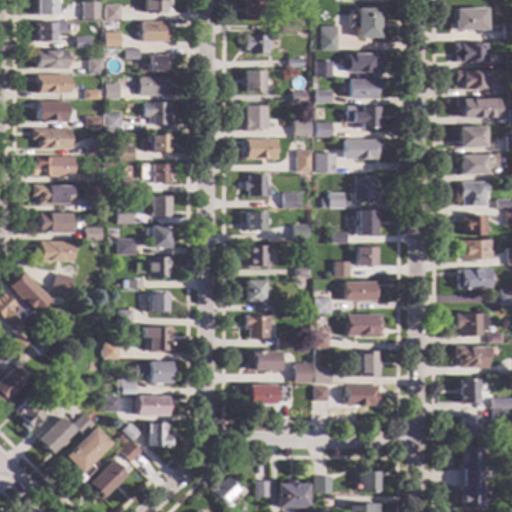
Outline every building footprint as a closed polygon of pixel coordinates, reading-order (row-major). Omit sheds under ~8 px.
[(55,0),(55,14),(35,15),(35,0),(55,0)] [(169,0),(169,6),(164,6),(164,13),(142,13),(142,0),(169,0)] [(261,21),(242,21),(242,1),(261,1),(261,21)] [(95,2),(78,3),(79,21),(96,21),(95,2)] [(118,21),(102,21),(102,5),(118,5),(118,21)] [(485,29),(458,30),(458,32),(452,32),(451,21),(454,21),(453,10),(484,8),(485,29)] [(376,38),(354,38),(354,27),(346,27),(346,14),(354,14),(354,9),(377,9),(376,38)] [(168,42),(139,42),(139,21),(168,22),(168,42)] [(67,33),(53,33),(53,42),(34,42),(34,22),(67,22),(67,33)] [(296,33),(278,32),(278,22),(296,23),(296,33)] [(511,41),(501,41),(501,25),(511,25),(511,41)] [(334,51),(318,51),(318,27),(334,27),(334,51)] [(119,47),(102,47),(102,32),(119,32),(119,47)] [(267,35),(266,55),(247,54),(248,48),(243,48),(243,34),(267,35)] [(89,47),(73,48),(73,37),(89,37),(89,47)] [(486,62),(467,63),(467,62),(452,63),(452,44),(485,44),(486,62)] [(137,59),(122,60),(122,48),(137,47),(137,59)] [(65,70),(33,70),(34,51),(66,51),(65,70)] [(379,63),(374,63),(374,73),(344,73),(345,54),(379,54),(379,63)] [(511,69),(503,69),(503,54),(511,54),(511,69)] [(164,72),(147,72),(147,56),(164,55),(164,72)] [(302,68),(286,69),(286,59),(302,59),(302,68)] [(101,75),(86,75),(85,60),(101,60),(101,75)] [(327,77),(310,77),(310,67),(327,67),(327,77)] [(262,92),(243,92),(243,70),(262,69),(262,92)] [(486,89),(477,90),(459,90),(459,82),(453,82),(452,72),(485,71),(486,89)] [(67,94),(33,94),(33,75),(67,75),(67,94)] [(164,96),(136,96),(136,77),(164,76),(164,96)] [(379,91),(374,91),(374,99),(345,99),(345,80),(379,80),(379,91)] [(117,85),(116,100),(102,99),(102,84),(117,85)] [(97,101),(82,101),(82,90),(97,91),(97,101)] [(304,104),(290,103),(290,91),(304,91),(304,104)] [(328,105),(311,104),(311,91),(328,92),(328,105)] [(496,108),(498,108),(498,114),(496,114),(496,118),(478,118),(478,119),(458,119),(458,110),(453,110),(453,100),(496,99),(496,108)] [(167,125),(146,125),(146,118),(140,118),(140,104),(146,104),(146,102),(167,103),(167,125)] [(65,104),(64,122),(34,121),(34,103),(65,104)] [(265,129),(257,129),(257,132),(243,132),(244,106),(265,106),(265,129)] [(374,129),(357,129),(357,123),(342,123),(342,106),(375,107),(374,129)] [(119,131),(101,131),(101,114),(119,114),(119,131)] [(98,128),(83,129),(82,116),(98,116),(98,128)] [(309,139),(290,138),(290,120),(309,120),(309,139)] [(328,138),(312,137),(312,123),(328,123),(328,138)] [(482,134),(485,134),(485,138),(483,138),(483,148),(456,148),(455,128),(482,127),(482,134)] [(68,150),(34,151),(34,140),(29,140),(29,129),(67,129),(68,150)] [(167,154),(149,154),(148,143),(146,143),(146,134),(167,133),(167,154)] [(511,152),(504,152),(503,138),(511,137),(511,152)] [(99,156),(85,156),(85,139),(99,139),(99,156)] [(275,140),(274,159),(242,159),(243,139),(275,140)] [(379,151),(374,150),(373,159),(339,159),(340,140),(379,141),(379,151)] [(132,147),(132,162),(115,161),(116,146),(132,147)] [(309,173),(293,173),(293,154),(309,154),(309,173)] [(71,156),(70,177),(29,176),(30,155),(71,156)] [(495,168),(484,168),(484,175),(454,175),(454,157),(482,156),(482,155),(495,155),(495,168)] [(334,161),(334,171),(317,170),(318,161),(334,161)] [(167,183),(149,183),(149,180),(138,180),(138,164),(166,163),(167,183)] [(511,180),(503,180),(503,165),(511,165),(511,180)] [(89,184),(75,184),(75,174),(89,174),(89,184)] [(264,186),(267,186),(267,197),(245,197),(245,174),(264,174),(264,186)] [(373,188),(376,189),(376,204),(350,204),(350,177),(373,177),(373,188)] [(135,179),(135,193),(116,192),(116,178),(135,179)] [(485,193),(482,193),(483,207),(459,207),(459,199),(457,199),(456,183),(485,183),(485,193)] [(69,205),(35,204),(35,196),(28,196),(28,185),(69,186),(69,205)] [(99,201),(81,201),(81,186),(99,186),(99,201)] [(299,209),(279,209),(279,193),(299,193),(299,209)] [(342,203),(336,203),(336,209),(319,209),(319,199),(324,199),(324,194),(342,194),(342,203)] [(168,197),(167,217),(148,217),(148,197),(168,197)] [(507,210),(493,210),(493,200),(506,200),(507,210)] [(130,224),(113,224),(114,205),(131,205),(130,224)] [(511,226),(502,226),(502,211),(511,210),(511,226)] [(374,236),(352,236),(352,211),(374,211),(374,236)] [(262,231),(244,231),(244,213),(262,212),(262,231)] [(67,234),(35,234),(36,214),(67,215),(67,234)] [(481,236),(460,236),(460,224),(458,224),(458,216),(481,216),(481,236)] [(306,243),(290,243),(290,225),(306,226),(306,243)] [(167,248),(148,248),(148,226),(167,226),(167,248)] [(98,239),(82,239),(82,229),(98,229),(98,239)] [(344,244),(327,244),(327,232),(344,232),(344,244)] [(133,256),(114,256),(114,239),(133,239),(133,256)] [(488,259),(457,260),(457,252),(451,252),(451,242),(487,241),(488,259)] [(70,262),(37,262),(37,242),(70,242),(70,262)] [(265,267),(246,267),(246,245),(265,245),(265,267)] [(372,267),(352,266),(353,247),(373,248),(372,267)] [(511,248),(502,249),(503,268),(511,267),(511,248)] [(167,278),(145,278),(145,257),(167,257),(167,278)] [(346,278),(329,278),(330,262),(346,263),(346,278)] [(307,278),(291,278),(291,268),(306,268),(307,278)] [(487,289),(457,290),(457,289),(452,289),(452,271),(456,271),(456,270),(487,270),(487,289)] [(48,300),(34,314),(43,323),(37,328),(27,318),(32,313),(6,286),(20,272),(48,300)] [(71,278),(65,297),(46,291),(53,272),(71,278)] [(140,289),(124,289),(124,280),(140,280),(140,289)] [(262,301),(242,301),(242,281),(262,281),(262,301)] [(373,302),(339,302),(339,282),(372,282),(373,302)] [(511,307),(497,307),(496,289),(511,289),(511,307)] [(0,292),(22,316),(16,322),(21,327),(12,335),(0,321),(0,292)] [(166,313),(147,313),(147,294),(166,294),(166,313)] [(328,314),(310,315),(310,299),(327,299),(328,314)] [(288,314),(272,313),(272,304),(288,304),(288,314)] [(130,309),(130,325),(115,325),(115,309),(130,309)] [(476,316),(484,315),(484,328),(476,328),(476,336),(455,337),(455,328),(452,328),(452,314),(476,314),(476,316)] [(264,338),(246,338),(246,328),(242,328),(242,315),(265,315),(264,338)] [(377,336),(342,335),(342,315),(377,315),(377,336)] [(166,328),(165,352),(146,351),(146,338),(140,337),(141,326),(166,328)] [(52,344),(39,358),(28,347),(41,333),(52,344)] [(25,344),(19,350),(9,340),(16,334),(25,344)] [(325,349),(309,349),(309,334),(325,334),(325,349)] [(498,334),(498,344),(483,344),(483,334),(498,334)] [(293,348),(274,347),(274,338),(293,338),(293,348)] [(116,360),(98,359),(99,343),(116,344),(116,360)] [(485,356),(488,356),(488,359),(485,359),(485,369),(455,368),(455,358),(450,358),(450,347),(485,347),(485,356)] [(14,355),(0,369),(0,355),(7,348),(14,355)] [(276,353),(276,372),(245,371),(245,352),(276,353)] [(376,376),(356,376),(356,352),(376,352),(376,376)] [(169,363),(168,383),(145,383),(145,362),(169,363)] [(308,364),(308,384),(291,383),(291,363),(308,364)] [(25,381),(0,405),(0,378),(12,367),(25,381)] [(327,384),(311,384),(311,367),(327,368),(327,384)] [(79,390),(67,401),(56,390),(68,379),(79,390)] [(133,395),(114,395),(114,379),(133,379),(133,395)] [(474,390),(477,390),(477,396),(475,396),(475,404),(455,404),(454,381),(474,380),(474,390)] [(286,401),(271,400),(271,405),(244,404),(245,386),(286,386),(286,401)] [(325,387),(324,402),(310,402),(310,386),(325,387)] [(374,407),(342,407),(342,387),(374,387),(374,407)] [(115,412),(99,413),(99,397),(115,396),(115,412)] [(164,415),(132,416),(131,396),(164,396),(164,415)] [(44,415),(26,433),(18,425),(21,422),(12,412),(26,397),(44,415)] [(511,399),(511,409),(488,409),(488,399),(511,399)] [(503,421),(488,421),(488,410),(503,410),(503,421)] [(91,426),(81,435),(71,424),(80,415),(91,426)] [(476,425),(479,425),(480,438),(455,439),(455,430),(453,430),(453,424),(455,424),(455,416),(476,415),(476,425)] [(73,431),(50,454),(36,440),(59,417),(73,431)] [(137,433),(129,442),(118,431),(126,422),(137,433)] [(163,431),(168,431),(168,448),(143,447),(144,423),(163,423),(163,431)] [(109,444),(88,465),(92,469),(77,483),(63,470),(69,464),(62,457),(92,427),(109,444)] [(125,441),(121,446),(114,439),(118,435),(125,441)] [(138,452),(129,462),(118,452),(127,442),(138,452)] [(483,466),(480,466),(480,490),(482,490),(482,507),(459,507),(459,493),(457,493),(457,486),(460,486),(460,470),(457,470),(457,464),(459,464),(459,449),(483,449),(483,466)] [(122,476),(98,499),(90,490),(87,493),(81,487),(107,461),(122,476)] [(376,472),(375,492),(356,492),(357,471),(376,472)] [(243,492),(225,510),(205,489),(210,484),(214,488),(227,475),(243,492)] [(328,494),(310,494),(311,477),(328,477),(328,494)] [(266,497),(251,498),(251,481),(266,480),(266,497)] [(306,508),(273,508),(273,483),(274,483),(306,483),(306,508)] [(377,504),(377,511),(329,511),(343,511),(343,503),(377,504)]
